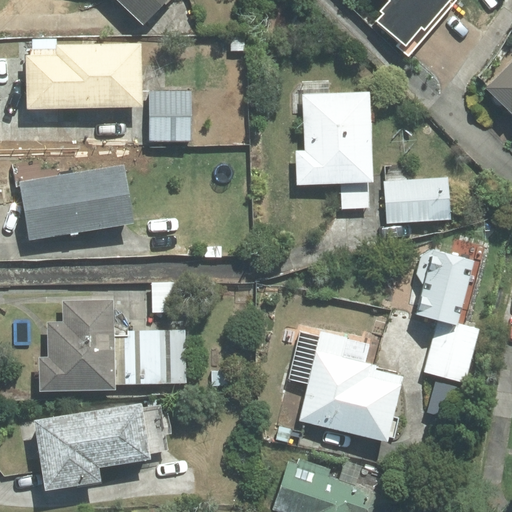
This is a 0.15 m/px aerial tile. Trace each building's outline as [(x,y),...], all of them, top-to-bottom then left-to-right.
[(124,0),(150,23),(171,0),(124,0)] [(392,0),(380,14),(418,48),(460,0),(392,0)] [(149,104),(147,40),(61,42),(61,37),(37,38),(37,46),(31,46),(33,107),(149,104)] [(511,63),(492,84),(511,103),(511,63)] [(196,88),(157,88),(157,111),(153,111),(154,140),(157,139),(197,139),(196,88)] [(379,178),(375,90),(307,93),(310,149),(299,149),(301,182),(342,180),(344,208),(373,206),(372,179),(379,178)] [(139,219),(129,161),(24,179),(34,237),(139,219)] [(457,217),(454,174),(386,179),(390,222),(457,217)] [(482,256),(439,246),(424,311),(440,315),(427,369),(473,380),(485,326),(467,322),(482,256)] [(183,280),(154,281),(156,311),(184,310),(183,280)] [(121,387),(119,297),(65,298),(66,319),(51,319),(52,355),(43,355),(44,389),(121,387)] [(191,381),(190,327),(134,329),(134,336),(125,337),(126,383),(191,381)] [(394,439),(409,373),(381,367),(382,362),(347,355),(352,335),(323,329),(304,419),(394,439)] [(148,400),(41,417),(52,487),(109,478),(106,464),(157,456),(157,452),(173,449),(165,401),(149,404),(148,400)] [(389,511),(395,494),(361,483),(367,463),(350,458),(344,477),(332,474),(334,468),(302,458),(300,463),(291,460),(277,507),(291,511),(389,511)]
